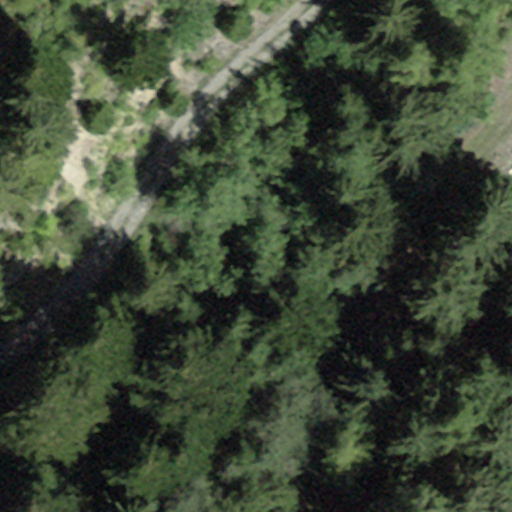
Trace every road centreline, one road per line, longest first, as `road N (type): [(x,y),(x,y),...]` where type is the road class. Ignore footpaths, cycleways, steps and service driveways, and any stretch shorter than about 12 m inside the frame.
road 1 (track): [(315,0),(178,138),(111,234),(0,351)]
road 2 (track): [(510,155),(249,511)]
